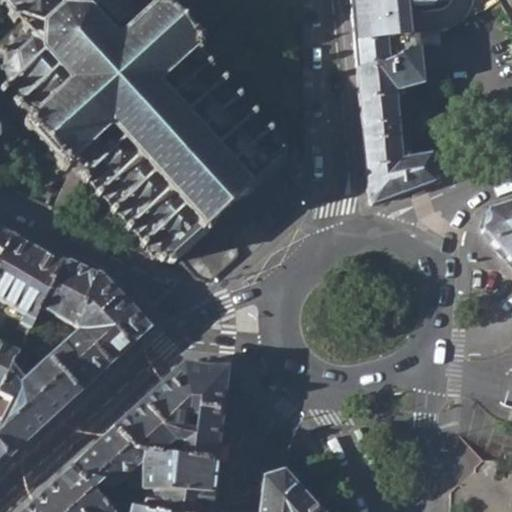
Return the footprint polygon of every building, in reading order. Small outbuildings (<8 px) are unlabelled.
[(148,0),(0,0),(0,6),(1,5),(8,13),(5,15),(13,24),(14,23),(22,32),(16,38),(13,35),(9,39),(11,41),(1,51),(0,50),(0,80),(5,86),(0,90),(0,93),(2,96),(9,90),(17,99),(16,102),(12,101),(9,104),(11,108),(24,121),(20,124),(20,128),(24,133),(28,133),(54,161),(54,167),(60,170),(68,168),(72,171),(75,175),(74,178),(80,184),(83,185),(85,184),(92,192),(91,194),(96,201),(97,199),(109,210),(107,212),(110,216),(114,214),(126,234),(129,232),(139,242),(136,246),(147,259),(150,257),(154,260),(156,258),(160,263),(162,261),(167,265),(172,263),(177,258),(186,251),(189,246),(188,242),(196,234),(196,237),(203,236),(213,223),(211,222),(231,203),(234,205),(248,196),(247,189),(256,181),(260,182),(272,172),(274,171),(275,170),(280,168),(281,161),(278,159),(284,149),(280,144),(283,141),(276,137),(276,133),(274,130),(267,132),(263,129),(262,132),(252,121),(253,119),(236,105),(237,102),(234,97),(232,99),(221,88),(222,85),(219,80),(219,76),(212,69),(209,71),(203,61),(201,62),(196,57),(199,51),(202,53),(202,50),(194,40),(188,38),(165,11),(166,7),(159,1),(152,4),(148,0)] [(348,0),(353,46),(412,40),(410,19),(430,17),(428,0),(348,0)] [(353,46),(355,70),(415,49),(414,39),(412,40),(353,46)] [(438,46),(415,49),(355,70),(367,199),(367,204),(368,204),(370,205),(467,171),(457,146),(431,155),(405,161),(399,155),(393,100),(400,91),(419,87),(442,85),(438,46)] [(511,119),(489,127),(495,149),(511,143),(511,119)] [(511,205),(486,214),(479,233),(511,269),(511,205)] [(0,254),(10,235),(0,229),(0,254)] [(0,254),(0,301),(23,315),(33,321),(39,308),(59,262),(10,235),(0,254)] [(61,257),(59,262),(39,308),(75,328),(78,331),(116,295),(98,276),(97,275),(61,257)] [(148,330),(116,295),(78,331),(48,359),(80,393),(148,330)] [(33,321),(23,315),(16,327),(26,333),(31,324),(33,321)] [(26,333),(26,336),(38,342),(44,330),(31,324),(26,333)] [(0,428),(8,411),(0,405),(0,389),(18,351),(0,342),(0,428)] [(0,428),(0,453),(8,460),(80,393),(48,359),(46,360),(21,382),(10,369),(0,389),(0,405),(8,411),(0,428)] [(147,457),(162,457),(174,444),(182,445),(181,460),(214,464),(226,370),(181,367),(112,431),(132,455),(147,457)] [(112,431),(69,470),(78,481),(102,489),(113,490),(137,466),(147,457),(132,455),(112,431)] [(0,467),(8,460),(0,453),(0,467)] [(209,495),(214,464),(181,460),(162,457),(147,457),(137,466),(136,471),(139,472),(138,485),(141,488),(209,495)] [(69,470),(22,511),(104,511),(91,497),(102,489),(78,481),(69,470)] [(263,481),(259,511),(317,511),(284,477),(274,479),(263,481)] [(207,511),(209,495),(141,488),(141,493),(116,491),(112,511),(117,511),(207,511)]
